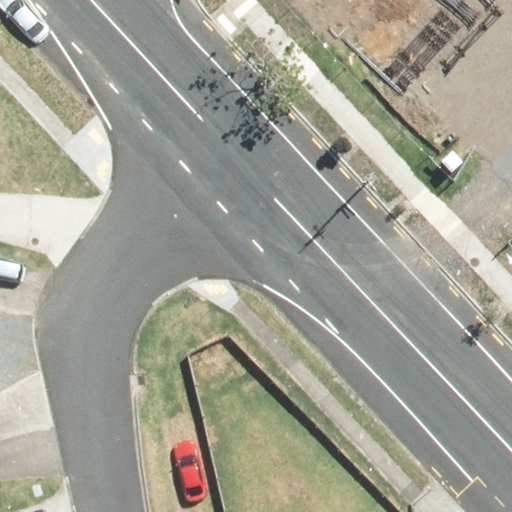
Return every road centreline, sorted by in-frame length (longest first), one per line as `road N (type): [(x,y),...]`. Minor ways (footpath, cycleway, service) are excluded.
road 1 (secondary): [(511,449),(219,154)]
road 2 (residential): [(110,511),(85,395),(85,346),(219,154)]
road 3 (secondary): [(83,0),(219,154)]
